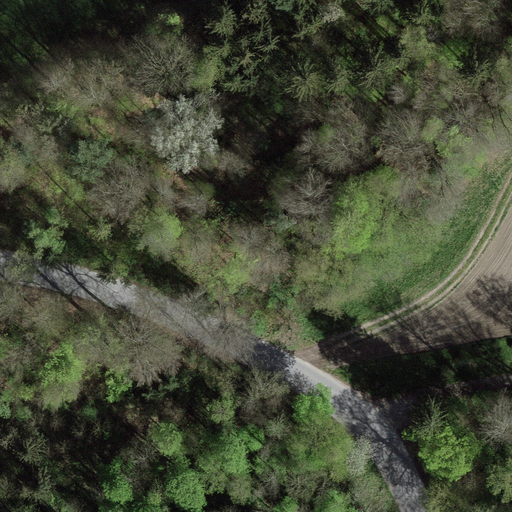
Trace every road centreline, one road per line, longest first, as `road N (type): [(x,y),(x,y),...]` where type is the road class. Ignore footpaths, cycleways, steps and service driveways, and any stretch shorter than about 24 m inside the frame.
road 1 (track): [(277,363),(430,302),(471,260),(511,184)]
road 2 (track): [(511,379),(352,409)]
